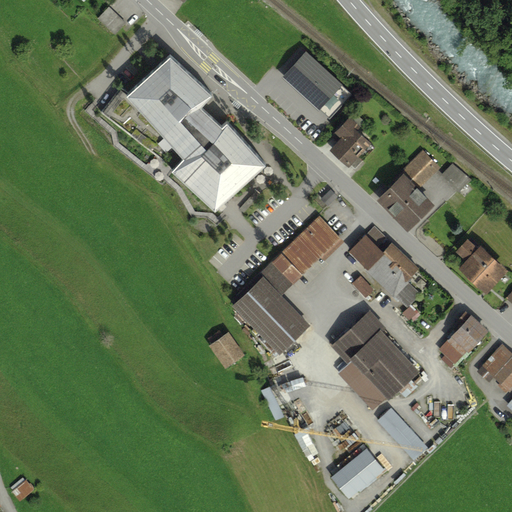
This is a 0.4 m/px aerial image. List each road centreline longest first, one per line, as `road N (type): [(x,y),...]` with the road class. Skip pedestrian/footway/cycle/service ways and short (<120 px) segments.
road 1 (tertiary): [(144,0),(511,346)]
road 2 (primary): [(511,159),(351,0)]
